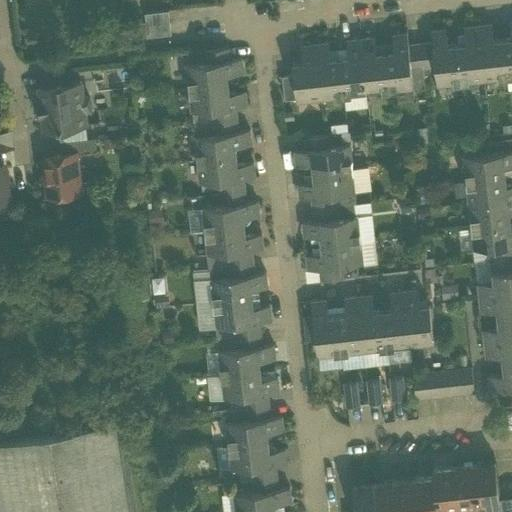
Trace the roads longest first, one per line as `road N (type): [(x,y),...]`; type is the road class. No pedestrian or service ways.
road 1 (residential): [(259,18),(309,452)]
road 2 (residential): [(511,432),(309,452)]
road 3 (residential): [(434,0),(259,18)]
